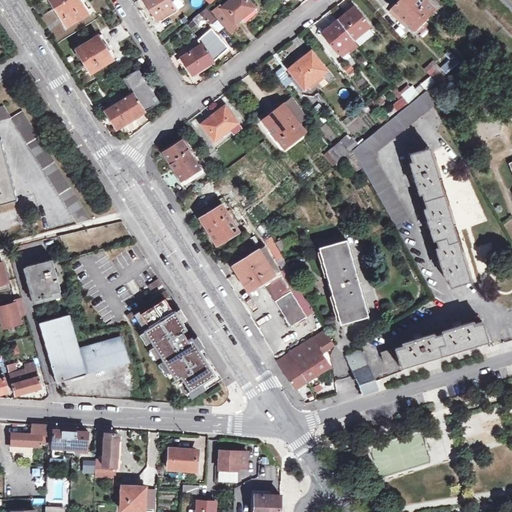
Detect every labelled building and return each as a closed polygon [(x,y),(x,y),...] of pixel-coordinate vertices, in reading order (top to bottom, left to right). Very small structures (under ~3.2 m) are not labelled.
[(87,12),(79,0),(49,0),(66,26),(87,12)] [(159,17),(174,8),(169,0),(144,0),(147,3),(149,2),(159,17)] [(253,7),(247,0),(228,0),(223,5),(221,3),(214,9),(231,29),(238,24),(236,21),(253,7)] [(417,30),(419,31),(420,30),(423,32),(430,25),(429,24),(424,19),(433,8),(424,0),(399,0),(391,8),(416,31),(417,30)] [(210,23),(216,18),(206,7),(200,12),(210,23)] [(332,44),(338,52),(369,27),(363,19),(361,21),(352,10),(325,31),(334,42),(332,44)] [(228,47),(211,27),(199,38),(198,39),(202,44),(182,57),(192,74),(214,59),(228,47)] [(116,56),(102,33),(76,49),(91,72),(116,56)] [(301,90),(326,70),(310,50),(287,68),(294,77),(292,79),(301,90)] [(450,52),(437,67),(446,74),(458,60),(450,52)] [(348,74),(354,69),(344,57),(338,63),(348,74)] [(423,69),(435,82),(442,76),(430,62),(423,69)] [(281,66),(273,72),(283,87),(291,82),(281,66)] [(112,105),(109,100),(102,105),(117,128),(159,102),(138,69),(123,78),(132,93),(112,105)] [(400,223),(409,217),(376,158),(376,151),(434,105),(426,90),(419,95),(413,88),(403,97),(409,104),(352,150),(396,230),(402,226),(400,223)] [(262,120),(269,128),(284,147),(305,131),(299,124),(307,117),(291,97),(262,120)] [(395,111),(405,105),(400,98),(390,104),(395,111)] [(226,107),(215,116),(213,114),(201,123),(214,140),(237,122),(226,107)] [(0,121),(9,119),(2,108),(0,108),(0,121)] [(21,112),(9,119),(75,224),(90,220),(21,112)] [(284,147),(269,128),(266,130),(281,150),(282,151),(283,151),(285,151),(286,151),(287,150),(307,134),(305,131),(284,147)] [(163,152),(180,179),(199,168),(181,140),(163,152)] [(349,153),(339,140),(327,150),(337,162),(349,153)] [(1,141),(0,141),(0,206),(17,202),(16,197),(1,141)] [(416,185),(419,185),(428,213),(425,215),(427,223),(430,231),(433,230),(440,254),(437,254),(439,263),(442,271),(445,270),(449,286),(469,280),(469,279),(429,147),(428,147),(427,145),(425,145),(425,148),(409,153),(414,168),(411,169),(413,177),(416,185)] [(219,192),(211,179),(198,186),(208,201),(219,192)] [(221,204),(200,217),(215,242),(236,229),(221,204)] [(320,247),(341,322),(367,315),(346,240),(320,247)] [(306,314),(278,271),(280,270),(265,244),(232,264),(249,292),(264,284),(290,324),(306,314)] [(26,267),(35,303),(53,298),(53,295),(61,293),(52,260),(26,267)] [(0,287),(8,285),(3,266),(0,266),(0,287)] [(157,279),(146,286),(150,292),(160,285),(157,279)] [(164,291),(124,315),(128,321),(133,317),(163,299),(168,297),(164,291)] [(163,299),(133,317),(173,382),(178,378),(187,393),(213,376),(190,339),(190,338),(186,340),(184,337),(181,333),(185,330),(173,311),(171,312),(163,299)] [(22,301),(14,303),(15,305),(0,309),(0,315),(3,328),(20,324),(18,317),(25,315),(22,301)] [(70,316),(39,324),(55,385),(86,377),(85,375),(127,364),(120,338),(79,349),(70,316)] [(399,366),(401,366),(401,367),(488,340),(482,321),(467,326),(466,323),(458,325),(450,328),(451,330),(428,338),(427,335),(418,337),(410,340),(411,343),(395,347),(400,363),(398,364),(399,366)] [(329,365),(320,349),(322,348),(324,352),(331,347),(328,343),(332,341),(325,328),(277,359),(294,387),(329,365)] [(345,356),(354,375),(360,387),(363,393),(368,392),(378,388),(376,381),(362,349),(345,356)] [(390,349),(380,352),(383,362),(393,359),(390,349)] [(36,368),(14,374),(14,372),(18,371),(15,362),(6,365),(9,375),(10,375),(16,396),(41,389),(36,368)] [(0,394),(9,392),(5,378),(4,378),(0,379),(0,394)] [(42,437),(45,436),(45,435),(47,435),(47,425),(31,424),(31,428),(33,428),(32,434),(12,434),(12,449),(24,449),(25,446),(30,446),(30,445),(41,445),(42,437)] [(53,430),(52,447),(56,448),(75,449),(75,451),(87,452),(88,432),(72,431),(72,427),(55,426),(55,430),(53,430)] [(96,432),(95,478),(112,478),(116,479),(118,434),(96,432)] [(196,471),(197,453),(180,452),(180,449),(168,448),(167,470),(196,471)] [(248,452),(220,451),(219,470),(239,471),(239,468),(247,468),(248,452)] [(239,471),(219,470),(220,481),(237,482),(239,471)] [(200,486),(184,485),(183,494),(199,495),(200,486)] [(146,487),(122,486),(121,511),(145,511),(146,487)] [(256,489),(251,489),(250,511),(279,511),(280,494),(256,493),(256,489)] [(215,511),(216,502),(198,501),(197,511),(215,511)]
